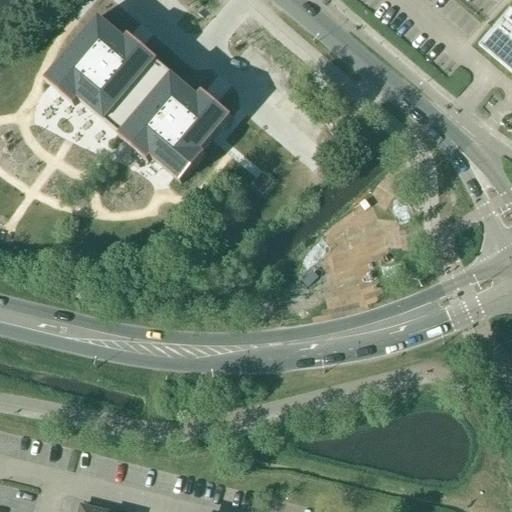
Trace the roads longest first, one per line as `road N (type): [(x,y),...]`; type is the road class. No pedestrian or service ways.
road 1 (secondary): [(510,257),(388,312),(276,336),(137,334),(0,303)]
road 2 (secondary): [(0,330),(141,361),(253,368),(393,347),(511,299)]
road 3 (tertiary): [(448,139),(283,0)]
road 4 (tertiary): [(448,139),(510,257)]
